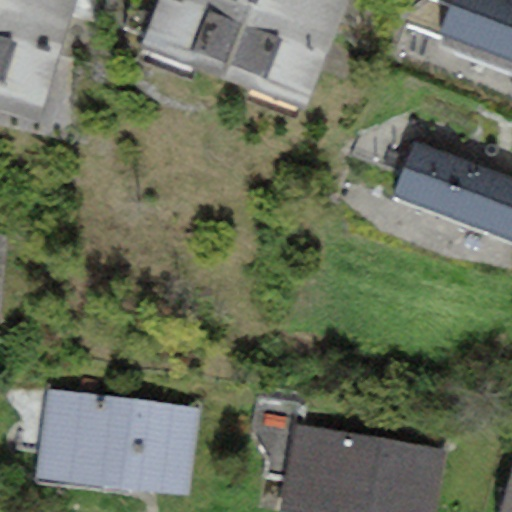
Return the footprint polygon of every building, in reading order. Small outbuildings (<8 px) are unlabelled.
[(0,0),(0,106),(58,122),(90,0),(0,0)] [(182,0),(164,55),(330,109),(365,0),(182,0)] [(511,13),(470,0),(466,0),(450,49),(511,69),(511,13)] [(511,171),(427,141),(405,203),(511,240),(511,171)] [(66,398),(58,486),(194,498),(202,410),(66,398)] [(307,437),(297,511),(436,511),(444,454),(307,437)]
